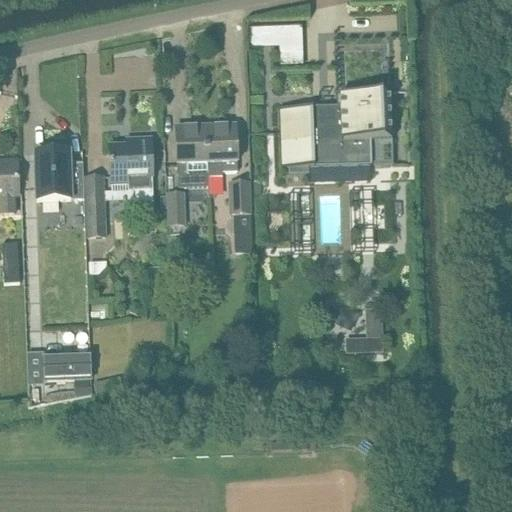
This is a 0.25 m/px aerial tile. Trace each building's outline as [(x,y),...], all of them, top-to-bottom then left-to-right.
[(262,29),(248,29),(249,50),(262,49),(262,29)] [(278,110),(280,161),(314,160),(314,152),(342,151),(342,168),(393,166),(390,94),(386,94),(384,44),(334,46),(336,96),(336,113),(313,113),(312,109),(278,110)] [(205,128),(175,129),(177,179),(177,188),(208,187),(208,178),(218,178),(221,174),(237,173),(235,127),(205,128)] [(126,148),(110,148),(110,164),(111,178),(111,191),(128,190),(134,190),(135,214),(153,214),(152,179),(151,161),(150,141),(130,142),(131,148),(126,148)] [(35,155),(36,203),(83,201),(82,165),(69,166),(69,154),(55,154),(55,150),(38,151),(39,155),(35,155)] [(15,194),(14,161),(0,161),(0,213),(13,214),(13,194),(15,194)] [(105,236),(104,178),(85,178),(87,237),(105,236)] [(250,260),(247,191),(232,192),(234,261),(250,260)] [(183,227),(183,195),(168,195),(169,228),(183,227)] [(179,237),(169,237),(169,252),(179,251),(179,237)] [(17,245),(1,246),(3,286),(19,285),(17,245)] [(383,339),(366,340),(367,355),(383,354),(383,339)] [(44,383),(90,381),(89,357),(43,359),(44,383)] [(108,381),(92,385),(95,396),(111,393),(108,381)] [(89,386),(75,387),(76,399),(90,398),(89,386)]
